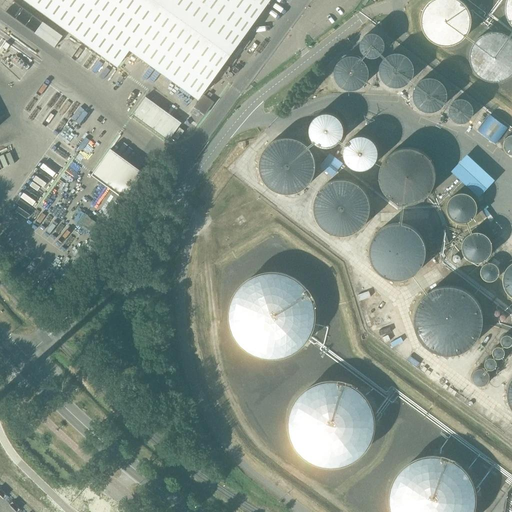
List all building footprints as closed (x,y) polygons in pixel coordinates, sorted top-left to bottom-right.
[(64,34),(16,0),(13,0),(5,11),(55,46),(64,34)] [(28,0),(118,65),(131,48),(199,97),(269,0),(28,0)] [(462,40),(463,39),(464,38),(466,36),(467,35),(468,33),(469,31),(470,30),(470,28),(471,26),(471,24),(471,22),(472,21),(472,19),(471,17),(471,15),(471,13),(470,11),(469,10),(469,8),(468,6),(467,5),(465,3),(464,2),(463,1),(461,0),(430,0),(430,1),(428,2),(427,4),(426,5),(425,7),(424,8),(423,10),(422,12),(422,14),(421,15),(421,17),(421,19),(421,21),(421,23),(421,25),(422,27),(422,28),(423,30),(424,32),(425,34),(426,35),(427,37),(429,38),(430,39),(431,40),(433,41),(435,42),(436,43),(438,44),(440,44),(442,45),(444,45),(446,45),(447,45),(449,45),(451,45),(453,44),(455,44),(457,43),(458,42),(460,41),(462,40)] [(511,37),(511,36),(509,35),(508,34),(506,33),(504,32),(503,32),(501,31),(499,31),(497,31),(496,31),(494,31),(492,31),(490,31),(488,31),(487,32),(485,33),(483,33),(482,34),(480,35),(479,36),(478,37),(476,39),(475,40),(474,42),(473,43),(472,45),(471,46),(471,48),(470,50),(470,51),(470,53),(469,55),(469,57),(469,59),(470,60),(470,62),(471,64),(471,66),(472,67),(473,69),(474,70),(475,72),(476,73),(477,74),(478,76),(480,77),(481,78),(483,79),(485,79),(486,80),(488,81),(490,81),(491,81),(493,82),(495,82),(497,82),(499,81),(500,81),(502,81),(504,80),(506,79),(507,78),(509,78),(510,77),(511,75),(511,37)] [(374,32),(368,32),(363,36),(360,42),(360,46),(362,52),(367,56),(372,57),(377,56),(382,52),(384,47),(384,42),(382,37),(379,34),(374,32)] [(244,49),(250,41),(245,37),(239,46),(244,49)] [(393,52),(387,55),(382,60),(380,66),(380,72),(382,78),(386,83),(390,85),(397,87),(403,86),(409,82),(414,75),(415,67),(413,61),(409,56),(404,52),(398,51),(393,52)] [(348,55),(342,58),(337,63),(335,69),(335,75),(337,81),(341,86),(345,88),(352,90),(358,89),(364,85),(369,78),(370,70),(368,64),(364,59),(359,56),(353,54),(348,55)] [(424,75),(431,68),(427,64),(420,70),(424,75)] [(426,77),(420,80),(415,85),(413,91),(413,98),(415,103),(419,108),(423,111),(430,112),(436,111),(442,108),(447,100),(448,92),(446,86),(442,81),(437,78),(431,76),(426,77)] [(182,122),(146,96),(132,114),(169,140),(182,122)] [(462,97),(457,98),(452,101),(449,106),(449,111),(451,116),(455,120),(460,122),(466,121),(470,118),(473,113),(474,108),(472,102),(468,99),(462,97)] [(322,113),(316,116),(311,121),(309,127),(309,134),(311,140),(316,145),(320,147),(326,148),(332,147),(338,144),(343,137),(344,129),(342,122),(338,117),(333,114),(327,113),(322,113)] [(506,129),(489,116),(478,131),(494,144),(506,129)] [(178,139),(184,130),(180,126),(173,135),(178,139)] [(357,136),(351,139),(346,144),(344,150),(344,157),(346,162),(351,167),(355,170),(361,171),(367,170),(373,167),(378,160),(379,152),(377,145),(373,140),(368,137),(362,135),(357,136)] [(314,166),(314,160),(312,154),(309,150),(306,145),(301,142),(297,140),(291,138),(285,138),(280,138),(275,140),(270,143),(266,147),(263,150),(261,155),(259,160),(259,166),(259,171),(261,176),(263,180),(267,185),(270,188),(275,191),(281,193),(285,193),(292,193),(296,192),(302,189),(306,186),(310,181),(312,176),(314,171),(314,166)] [(436,171),(435,169),(435,167),(434,166),(433,164),(432,161),(431,160),(430,158),(428,156),(426,154),(425,153),(424,152),(421,151),(419,150),(416,149),(414,148),(412,148),(409,147),(406,147),(404,148),(402,148),(399,149),(397,150),(395,151),(394,151),(393,151),(392,152),(390,154),(388,156),(386,158),(385,160),(384,161),(383,162),(382,164),(382,166),(381,167),(381,168),(380,169),(380,170),(380,172),(380,174),(380,176),(380,177),(380,180),(380,181),(381,182),(381,184),(381,185),(383,188),(383,189),(384,190),(386,193),(387,194),(388,195),(390,197),(392,199),(395,200),(397,202),(400,203),(403,203),(406,204),(408,204),(410,204),(412,203),(415,203),(418,202),(420,201),(422,200),(423,199),(424,199),(425,198),(427,196),(428,195),(429,194),(431,192),(432,190),(433,189),(433,188),(434,187),(434,185),(435,183),(435,181),(436,179),(436,178),(436,176),(436,175),(436,174),(436,173),(436,171)] [(124,198),(144,172),(111,148),(91,174),(124,198)] [(493,182),(465,156),(450,173),(477,199),(493,182)] [(334,159),(328,170),(335,173),(341,163),(334,159)] [(369,207),(369,206),(369,201),(367,195),(364,190),(361,186),(356,183),(352,180),(346,179),(340,179),(335,179),(330,181),(325,184),(321,187),(318,191),(316,196),(314,201),(314,206),(314,212),(316,217),(318,221),(322,226),(325,229),(330,232),(336,234),(340,234),(346,234),(351,233),(357,230),(361,226),(365,222),(367,217),(369,212),(369,207)] [(477,206),(477,204),(477,203),(476,201),(476,200),(475,199),(474,198),(473,196),(472,195),(471,194),(469,194),(468,193),(467,193),(465,192),(464,192),(463,192),(461,192),(460,192),(458,192),(457,193),(456,193),(455,194),(453,195),(452,196),(451,197),(450,198),(450,199),(449,200),(448,201),(448,203),(447,204),(447,205),(447,207),(447,208),(447,209),(447,211),(448,211),(448,213),(449,214),(449,215),(450,216),(451,218),(452,219),(454,220),(455,221),(457,221),(458,222),(459,222),(461,222),(462,223),(464,222),(466,222),(468,222),(469,221),(471,220),(472,219),(473,218),(474,217),(475,216),(476,214),(476,213),(477,212),(477,210),(477,208),(478,207),(477,206)] [(203,206),(206,202),(201,198),(198,202),(199,203),(201,204),(202,205),(203,206)] [(422,267),(423,265),(424,263),(424,262),(425,259),(426,257),(426,256),(426,255),(426,253),(426,251),(426,250),(426,249),(426,247),(426,246),(425,244),(425,243),(424,241),(423,239),(422,237),(421,235),(420,233),(418,232),(418,231),(416,230),(416,229),(413,228),(412,227),(410,226),(407,225),(405,224),(403,224),(401,223),(399,223),(397,223),(394,223),(391,224),(389,225),(386,226),(384,227),(381,229),(379,231),(377,233),(376,234),(375,236),(373,238),(373,240),(372,241),(372,243),(371,244),(371,247),(370,250),(370,252),(370,254),(370,255),(371,256),(371,257),(371,258),(372,260),(372,262),(373,263),(374,265),(375,266),(376,269),(377,270),(379,272),(381,273),(382,274),(385,276),(387,277),(389,278),(391,278),(394,279),(396,279),(398,279),(401,279),(403,279),(406,278),(408,278),(409,277),(412,276),(414,275),(416,273),(418,271),(420,269),(422,267)] [(449,242),(444,229),(433,233),(439,247),(449,242)] [(490,254),(491,253),(492,251),(492,249),(492,248),(492,246),(492,245),(492,244),(492,242),(491,241),(491,240),(490,239),(489,237),(488,236),(487,235),(486,234),(485,233),(483,232),(481,232),(480,232),(479,231),(477,231),(475,231),(474,232),(472,232),(470,233),(469,234),(468,235),(467,235),(466,236),(465,238),(464,239),(463,241),(463,243),(462,244),(462,245),(462,246),(462,247),(462,249),(463,250),(463,251),(463,252),(464,253),(464,255),(465,256),(466,257),(467,258),(468,259),(469,259),(471,260),(472,261),(473,261),(475,261),(476,261),(477,261),(479,261),(481,261),(482,261),(484,260),(485,259),(486,258),(488,257),(489,256),(490,254)] [(491,281),(493,281),(494,280),(495,280),(496,279),(497,278),(497,277),(498,277),(498,276),(499,275),(499,274),(499,272),(499,271),(499,270),(499,269),(498,268),(498,267),(497,266),(497,265),(496,264),(495,264),(493,263),(492,263),(491,262),(490,262),(489,262),(488,263),(486,263),(485,263),(485,264),(484,265),(483,265),(482,266),(482,267),(481,268),(481,269),(481,270),(481,271),(481,273),(481,274),(481,275),(482,277),(483,278),(485,279),(486,280),(487,281),(488,281),(489,281),(491,281)] [(511,262),(511,263),(510,264),(509,265),(507,267),(506,268),(505,270),(504,271),(504,273),(503,274),(503,276),(503,277),(503,279),(503,281),(503,282),(503,283),(504,285),(504,287),(505,289),(506,291),(508,293),(509,294),(511,295),(511,296),(511,262)] [(299,347),(302,345),(303,343),(305,342),(306,340),(308,338),(309,335),(311,333),(312,331),(312,329),(313,327),(314,323),(315,321),(315,319),(315,317),(315,314),(315,312),(315,310),(315,307),(315,306),(314,304),(313,302),(313,300),(312,297),(311,295),(310,293),(309,291),(308,290),(307,288),(305,287),(304,286),(302,283),(300,282),(298,280),(297,279),(295,278),(292,276),(289,275),(287,274),(285,274),(283,273),(281,273),(278,272),(276,272),(274,272),(270,272),(268,272),(266,273),(263,273),(261,274),(259,275),(257,275),(255,276),(253,277),(251,279),(248,281),(246,282),(244,284),(243,285),(241,287),(240,289),(238,291),(237,293),(236,296),(235,298),(234,300),(233,302),(232,304),(232,308),(232,311),(231,315),(232,318),(232,321),(232,322),(232,323),(233,325),(234,328),(235,331),(236,333),(238,336),(239,339),(242,341),(244,344),(247,346),(248,348),(249,348),(252,350),(254,351),(257,353),(261,354),(263,354),(265,355),(269,356),(272,356),(275,356),(278,356),(281,355),(285,354),(288,353),(291,352),(294,350),(297,348),(299,347)] [(483,321),(483,319),(483,317),(482,316),(482,315),(482,313),(481,311),(481,310),(481,309),(480,307),(479,304),(478,302),(477,300),(475,298),(473,296),(470,294),(469,292),(467,291),(464,290),(461,288),(458,287),(455,287),(452,286),(449,286),(447,286),(445,286),(442,287),(439,287),(436,288),(433,290),(432,290),(430,291),(428,293),(425,295),(424,297),(422,298),(421,301),(419,303),(418,305),(418,306),(417,308),(416,310),(415,313),(415,314),(415,316),(415,319),(415,321),(415,324),(415,325),(415,327),(416,329),(416,330),(416,331),(417,333),(418,335),(419,336),(419,337),(421,339),(422,341),(422,342),(425,344),(425,345),(427,346),(429,347),(430,348),(433,350),(436,351),(439,352),(442,353),(445,354),(447,354),(449,354),(452,354),(454,354),(456,353),(459,352),(462,351),(464,350),(465,350),(468,348),(469,347),(471,346),(473,343),(474,343),(475,341),(477,339),(478,338),(479,336),(479,335),(480,334),(480,332),(481,331),(481,329),(482,328),(482,326),(482,324),(483,323),(483,321)] [(511,335),(511,334),(510,334),(508,333),(507,333),(506,333),(504,333),(503,334),(502,334),(501,335),(500,336),(499,337),(498,338),(498,339),(498,340),(498,341),(498,342),(498,343),(498,344),(498,345),(499,346),(500,347),(500,348),(501,349),(503,349),(504,350),(505,350),(506,350),(508,350),(509,349),(510,349),(511,348),(511,347),(511,335)] [(494,350),(493,350),(492,350),(491,351),(490,351),(489,352),(488,353),(487,354),(486,355),(486,356),(486,357),(486,358),(486,359),(486,361),(486,362),(487,362),(487,363),(488,364),(488,365),(489,366),(490,366),(491,367),(493,367),(494,367),(495,367),(496,367),(497,367),(499,366),(500,365),(501,364),(501,363),(502,363),(502,362),(503,361),(503,360),(503,359),(503,358),(503,357),(502,356),(502,355),(502,354),(501,354),(500,352),(499,352),(499,351),(498,351),(496,350),(495,350),(494,350)] [(480,368),(479,368),(478,368),(477,369),(476,369),(475,370),(474,371),(473,372),(473,373),(472,374),(472,375),(472,376),(472,377),(472,378),(472,379),(473,380),(473,381),(474,382),(475,383),(476,384),(477,385),(478,385),(480,385),(481,385),(482,385),(483,385),(484,385),(485,384),(486,384),(486,383),(487,382),(488,381),(489,380),(489,378),(489,377),(489,376),(489,375),(489,374),(488,373),(488,372),(487,371),(487,370),(486,370),(484,369),(483,368),(482,368),(481,368),(480,368)] [(367,399),(366,397),(364,395),(362,393),(360,391),(358,390),(356,388),(353,386),(350,384),(347,384),(345,383),(343,382),(340,381),(336,381),(333,381),(329,381),(326,381),(322,382),(319,383),(316,384),(313,386),(310,387),(307,389),(304,392),(302,394),(301,395),(300,397),(298,398),(298,399),(297,400),(296,402),(295,404),(294,405),(294,406),(293,409),(292,411),(292,412),(292,413),(291,415),(291,416),(291,419),(290,422),(291,426),(291,428),(291,429),(291,431),(292,434),(293,436),(293,438),(294,440),(295,442),(296,444),(298,446),(299,448),(300,450),(302,452),(303,453),(305,455),(307,456),(309,457),(311,459),(313,460),(315,461),(317,462),(319,463),(322,464),(325,464),(327,464),(329,465),(332,465),(334,465),(336,464),(339,464),(342,464),(344,463),(346,462),(348,461),(351,461),(353,459),(355,458),(357,457),(359,455),(361,453),(363,452),(364,450),(366,448),(367,446),(368,444),(370,442),(371,439),(372,437),(372,436),(373,434),(373,431),(374,429),(374,427),(374,425),(374,422),(374,420),(374,418),(374,415),(373,413),(373,411),(372,410),(371,408),(371,405),(370,403),(368,401),(367,399)] [(475,491),(474,488),(474,486),(473,484),(473,483),(472,481),(471,480),(470,478),(469,476),(468,474),(466,471),(464,469),(462,468),(461,466),(459,465),(456,463),(453,461),(450,460),(448,459),(446,458),(442,457),(439,456),(435,456),(433,456),(431,456),(427,457),(424,457),(421,458),(417,459),(415,460),(413,461),(410,463),(408,464),(407,466),(404,468),(402,470),(401,472),(400,474),(398,475),(397,477),(397,478),(395,480),(395,483),(393,486),(393,488),(392,490),(392,491),(392,494),(392,495),(392,497),(392,498),(392,501),(392,503),(392,505),(393,508),(393,510),(394,511),(472,511),(473,511),(474,509),(474,508),(475,506),(475,504),(475,502),(475,500),(475,498),(475,495),(475,493),(475,491)] [(85,511),(124,511),(125,511),(115,505),(108,499),(88,485),(81,495),(78,499),(74,504),(85,511)]
